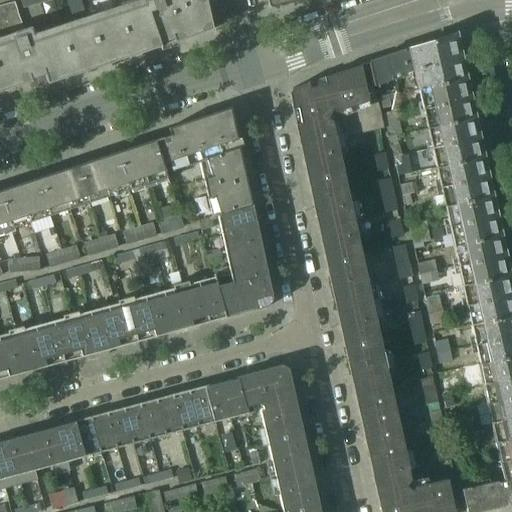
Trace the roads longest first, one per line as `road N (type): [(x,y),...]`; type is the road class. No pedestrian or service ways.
road 1 (residential): [(0,416),(310,331)]
road 2 (residential): [(310,331),(251,59)]
road 3 (residential): [(0,141),(251,59)]
road 4 (residential): [(251,59),(442,0)]
road 5 (residential): [(349,511),(310,331)]
road 6 (residential): [(483,0),(511,134)]
